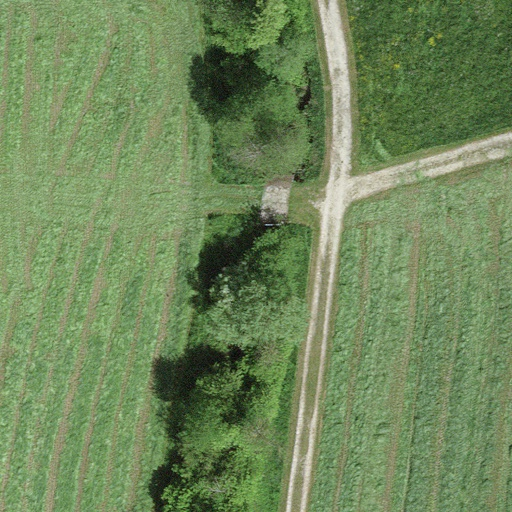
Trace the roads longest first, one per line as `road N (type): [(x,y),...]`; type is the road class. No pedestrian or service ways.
road 1 (track): [(299,511),(348,102),(328,0)]
road 2 (track): [(178,214),(338,192),(511,148)]
